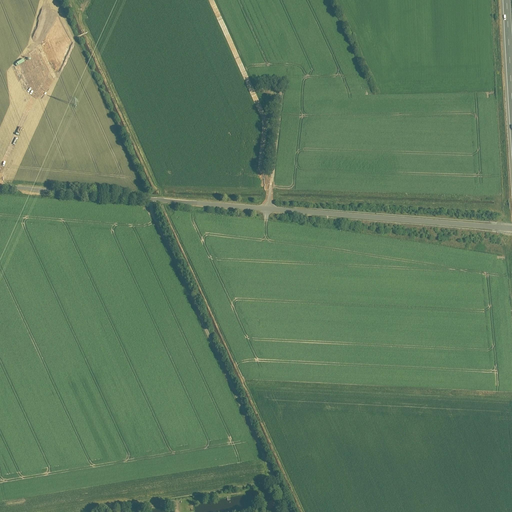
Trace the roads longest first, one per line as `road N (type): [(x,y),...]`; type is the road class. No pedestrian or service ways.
road 1 (unclassified): [(511,230),(0,186)]
road 2 (track): [(289,511),(151,200)]
